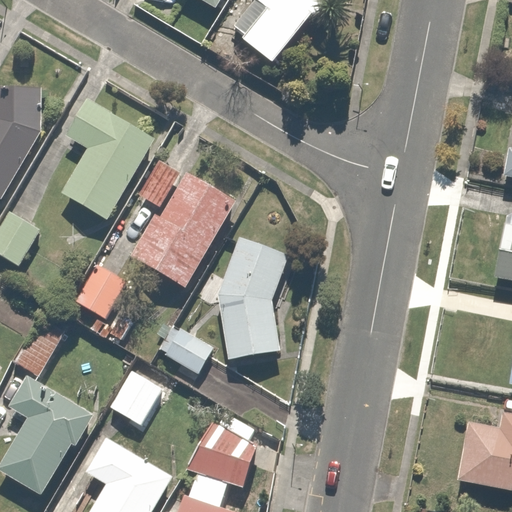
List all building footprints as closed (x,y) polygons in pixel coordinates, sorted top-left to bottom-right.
[(251,0),(229,33),(283,71),(332,0),(251,0)] [(61,137),(82,150),(57,194),(106,222),(166,117),(118,89),(102,116),(81,103),(61,137)] [(0,91),(0,203),(44,137),(39,92),(0,91)] [(511,155),(503,154),(498,180),(511,182),(511,155)] [(154,160),(135,198),(157,210),(177,172),(154,160)] [(185,176),(135,265),(181,291),(232,203),(185,176)] [(12,216),(0,236),(0,259),(14,268),(36,231),(12,216)] [(511,231),(501,230),(491,282),(511,286),(511,231)] [(236,240),(215,293),(226,363),(277,355),(270,301),(286,260),(236,240)] [(97,266),(75,305),(100,319),(122,280),(97,266)] [(34,320),(10,364),(34,377),(58,333),(34,320)] [(175,328),(159,351),(193,374),(208,352),(175,328)] [(161,393),(127,374),(108,410),(143,428),(161,393)] [(3,410),(22,422),(0,460),(0,476),(44,502),(92,421),(41,391),(21,380),(3,410)] [(511,408),(506,407),(501,436),(464,430),(454,485),(511,495),(511,408)] [(207,423),(186,470),(198,476),(187,502),(179,500),(175,511),(216,511),(227,488),(235,492),(256,445),(207,423)] [(101,441),(81,473),(102,486),(86,511),(151,511),(170,483),(101,441)]
